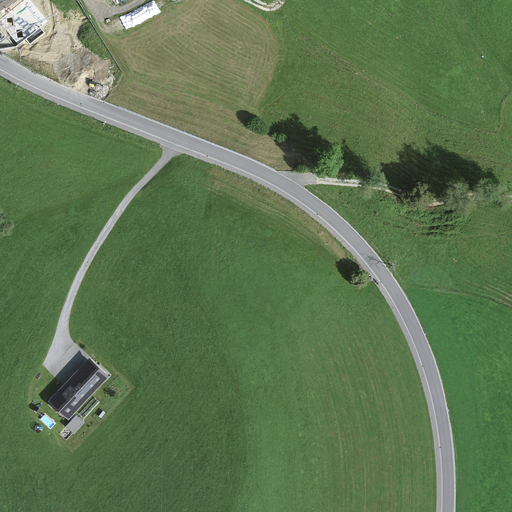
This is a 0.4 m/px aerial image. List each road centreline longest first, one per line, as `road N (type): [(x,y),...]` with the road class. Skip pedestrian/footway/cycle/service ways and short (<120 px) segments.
road 1 (tertiary): [(447,511),(450,444),(436,370),(410,309),(364,252),(306,200),(251,169),(0,64)]
road 2 (track): [(64,368),(60,341),(78,279),(127,199),(178,141)]
road 3 (track): [(276,182),(337,180),(426,200),(511,199)]
